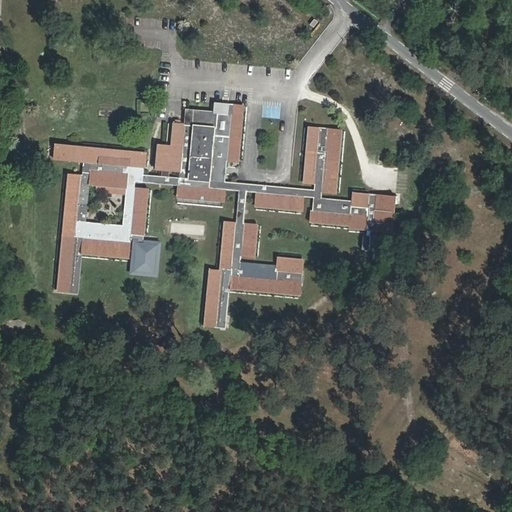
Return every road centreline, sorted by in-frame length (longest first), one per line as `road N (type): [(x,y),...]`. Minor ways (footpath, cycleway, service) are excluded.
road 1 (unknown): [(253,81),(244,165),(250,176),(265,182),(280,173),(296,83),(346,133),(364,186),(386,193)]
road 2 (tertiary): [(334,0),(511,134)]
